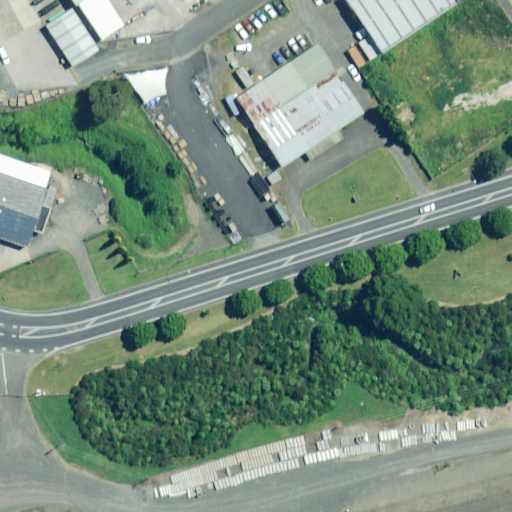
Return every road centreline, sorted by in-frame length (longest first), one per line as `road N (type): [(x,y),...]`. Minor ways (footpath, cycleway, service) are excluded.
road 1 (primary): [(511,190),(88,327),(0,329)]
road 2 (unknown): [(13,0),(35,50),(63,70),(81,71),(156,50),(186,25),(170,0)]
